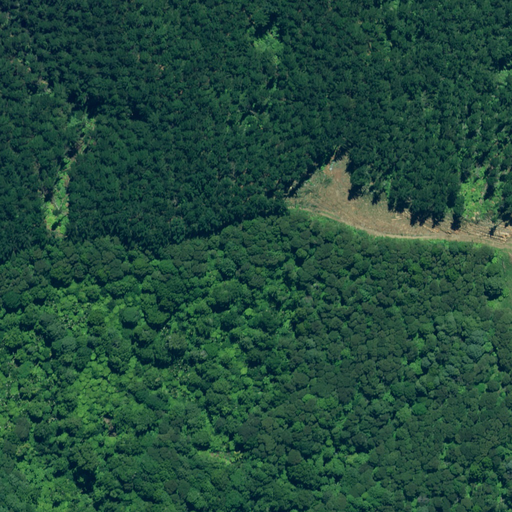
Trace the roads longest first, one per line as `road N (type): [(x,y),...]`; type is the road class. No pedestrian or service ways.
road 1 (track): [(511,162),(442,131),(406,62),(349,0)]
road 2 (track): [(290,0),(265,27),(231,5),(189,16),(159,13),(149,0)]
road 3 (track): [(69,0),(50,108),(0,80)]
